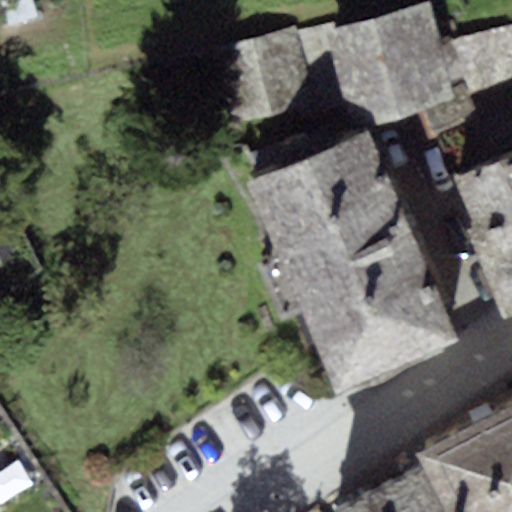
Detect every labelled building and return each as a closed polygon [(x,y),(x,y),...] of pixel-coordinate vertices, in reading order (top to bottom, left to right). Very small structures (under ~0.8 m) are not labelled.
[(425,4),(323,33),(351,133),(453,104),(425,4)] [(511,26),(449,42),(470,97),(511,77),(511,26)] [(294,30),(209,48),(226,127),(311,109),(294,30)] [(367,137),(245,188),(286,287),(409,237),(367,137)] [(511,158),(453,180),(472,232),(466,234),(499,323),(511,317),(511,158)] [(409,237),(286,287),(333,399),(456,348),(409,237)] [(511,404),(414,457),(444,511),(474,511),(511,492),(511,404)] [(438,511),(416,471),(370,496),(378,511),(438,511)] [(511,511),(511,492),(474,511),(511,511)] [(378,511),(370,496),(340,511),(378,511)]
